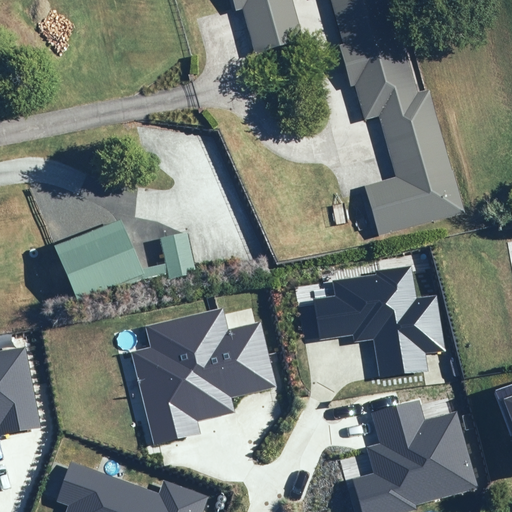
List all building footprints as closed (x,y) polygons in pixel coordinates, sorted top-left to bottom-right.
[(274,0),(279,3),(289,0),(331,0),(342,36),(391,22),(384,0),(274,0)] [(0,36),(15,49),(25,37),(0,15),(0,36)] [(377,107),(402,193),(419,188),(427,215),(458,206),(450,180),(454,179),(429,92),(377,107)] [(122,194),(54,223),(79,278),(116,262),(117,264),(147,251),(169,247),(170,252),(197,247),(190,206),(162,211),(167,238),(143,242),(122,194)] [(366,194),(342,201),(346,219),(371,213),(366,194)]
